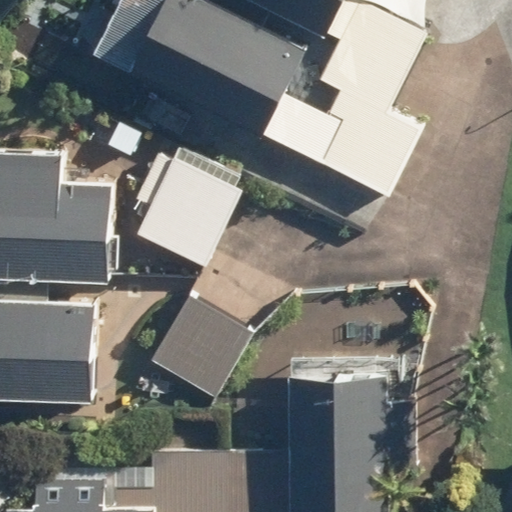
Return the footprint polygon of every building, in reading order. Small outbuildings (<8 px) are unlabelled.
[(269,0),(174,0),(142,64),(277,132),(321,47),(271,22),(280,5),(269,0)] [(278,0),(338,32),(352,39),(310,117),(345,135),(333,158),(398,192),(434,123),(393,102),(433,27),(419,20),(429,0),(278,0)] [(0,270),(130,279),(137,184),(82,180),(84,144),(8,139),(6,171),(0,170),(0,270)] [(250,176),(186,147),(147,234),(211,263),(250,176)] [(261,317),(195,283),(159,355),(224,388),(261,317)] [(112,298),(0,292),(0,391),(108,397),(112,298)] [(431,511),(434,362),(305,360),(304,445),(195,443),(193,511),(431,511)] [(33,482),(0,480),(0,511),(175,511),(176,509),(32,503),(33,482)]
